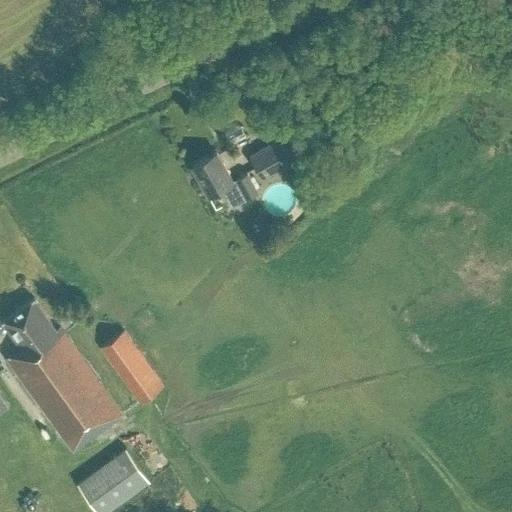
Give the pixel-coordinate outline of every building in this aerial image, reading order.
[(290,141),(286,134),(251,153),(263,174),(298,155),(290,141)] [(233,178),(216,148),(193,161),(210,192),(222,185),(233,204),(259,189),(248,170),(233,178)] [(73,448),(124,411),(61,322),(56,325),(35,296),(3,319),(20,344),(6,354),(73,448)] [(63,305),(55,311),(60,317),(67,311),(63,305)] [(124,327),(100,344),(140,400),(164,383),(124,327)] [(0,411),(9,405),(0,392),(0,411)] [(127,445),(78,480),(101,511),(150,477),(127,445)]
